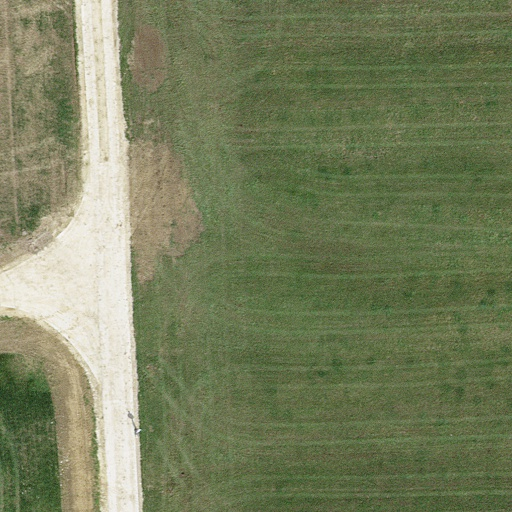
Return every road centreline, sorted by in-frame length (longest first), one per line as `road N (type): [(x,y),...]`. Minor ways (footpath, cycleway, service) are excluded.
road 1 (track): [(95,0),(110,276)]
road 2 (track): [(110,276),(122,511)]
